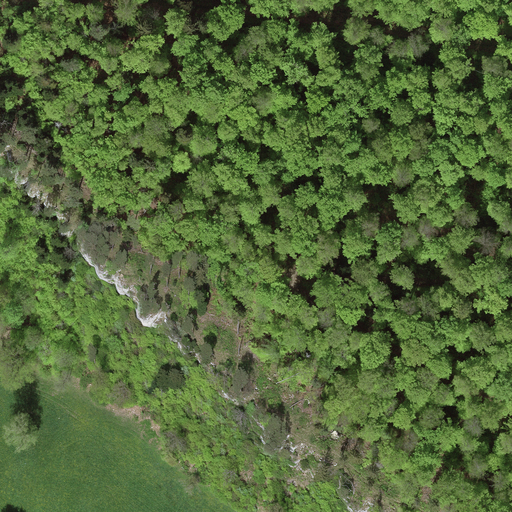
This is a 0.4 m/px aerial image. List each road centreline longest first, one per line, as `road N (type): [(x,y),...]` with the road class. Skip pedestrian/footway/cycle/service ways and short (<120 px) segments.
road 1 (track): [(511,49),(347,17),(18,0)]
road 2 (track): [(511,277),(436,282),(299,270),(288,281),(405,356),(511,411)]
